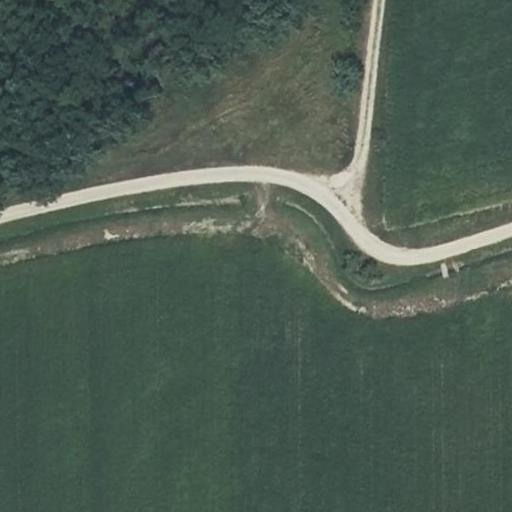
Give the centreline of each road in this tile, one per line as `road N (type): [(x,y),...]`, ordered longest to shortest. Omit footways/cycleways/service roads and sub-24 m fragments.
road 1 (track): [(511,229),(409,257),(378,248),(341,203),(273,177),(199,180),(0,221)]
road 2 (track): [(341,203),(360,143),(375,0)]
